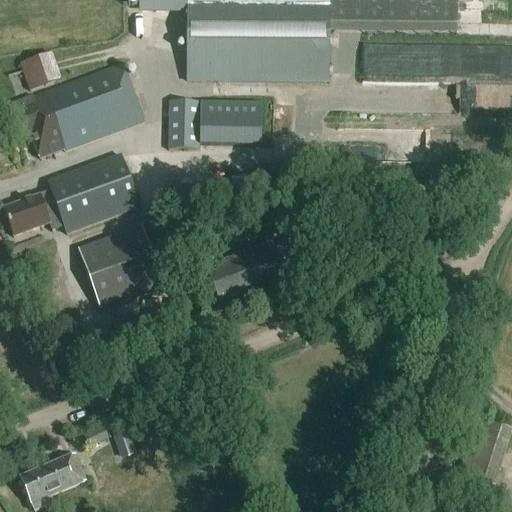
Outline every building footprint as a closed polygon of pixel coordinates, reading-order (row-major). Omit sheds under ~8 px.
[(456,0),(139,0),(139,11),(187,11),(186,82),(328,84),(328,35),(456,36),(456,0)] [(47,80),(57,76),(50,56),(19,68),(30,94),(49,86),(47,80)] [(64,155),(144,125),(123,68),(34,101),(33,100),(12,107),(23,139),(30,138),(39,162),(63,152),(64,155)] [(262,108),(200,106),(168,105),(167,153),(199,154),(199,149),(261,150),(262,108)] [(47,185),(50,193),(39,197),(2,211),(12,238),(49,227),(52,234),(62,230),(65,238),(140,211),(121,158),(47,185)] [(291,241),(317,231),(311,213),(285,223),(291,241)] [(99,314),(163,291),(141,229),(76,252),(99,314)] [(219,303),(289,277),(280,253),(274,255),(271,247),(252,254),(251,249),(230,257),(231,262),(215,268),(217,276),(212,279),(219,303)] [(117,360),(168,341),(158,313),(107,331),(117,360)] [(165,429),(159,410),(129,419),(135,438),(165,429)] [(495,488),(511,433),(511,430),(478,420),(460,477),(495,488)] [(119,461),(135,455),(124,423),(113,427),(117,436),(111,438),(119,461)] [(89,450),(108,442),(102,429),(83,438),(89,450)] [(84,485),(73,458),(21,480),(34,511),(38,511),(53,506),(50,499),(84,485)]
